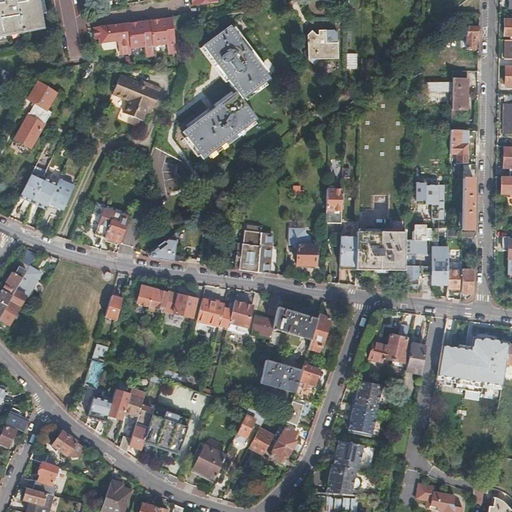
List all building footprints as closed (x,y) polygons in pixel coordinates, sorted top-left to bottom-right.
[(0,0),(0,36),(43,29),(37,0),(0,0)] [(284,18),(283,0),(274,0),(274,18),(284,18)] [(358,7),(348,7),(349,19),(358,18),(358,7)] [(174,51),(171,18),(127,22),(127,23),(131,49),(144,47),(144,54),(153,54),(152,46),(164,45),(165,52),(174,51)] [(127,23),(127,22),(93,26),(94,38),(98,37),(99,44),(117,41),(118,50),(121,50),(121,55),(130,54),(129,49),(131,49),(127,23)] [(235,91),(182,131),(203,159),(256,119),(242,99),(269,79),(228,23),(201,44),(235,91)] [(478,27),(465,27),(465,48),(473,48),(473,41),(478,41),(478,27)] [(311,63),(313,65),(317,60),(335,60),(334,31),(316,31),(315,37),(313,37),(309,32),(304,38),(304,50),(301,54),(301,58),(309,66),(311,63)] [(346,54),(345,68),(356,69),(357,54),(346,54)] [(467,71),(451,70),(450,83),(450,89),(450,110),(465,110),(467,71)] [(143,110),(147,112),(155,86),(148,83),(145,82),(142,88),(135,85),(136,82),(117,74),(109,92),(125,99),(120,111),(139,120),(143,110)] [(142,88),(145,82),(138,78),(136,82),(135,85),(142,88)] [(15,140),(31,149),(44,125),(51,113),(46,110),(55,92),(36,82),(26,99),(35,104),(28,116),(15,140)] [(428,83),(405,82),(405,92),(428,92),(428,83)] [(155,86),(147,112),(155,94),(158,87),(155,86)] [(405,99),(359,98),(356,216),(358,216),(360,214),(360,208),(370,208),(371,192),(386,193),(385,216),(389,216),(388,230),(355,230),(355,237),(355,258),(354,268),(402,269),(402,250),(402,233),(405,99)] [(462,129),(449,128),(449,140),(449,153),(458,153),(458,162),(465,163),(466,143),(462,143),(462,139),(462,129)] [(71,154),(67,163),(77,168),(81,159),(71,154)] [(25,184),(19,197),(23,199),(16,212),(24,216),(30,203),(33,196),(38,186),(42,178),(44,173),(34,168),(25,184)] [(470,169),(462,168),(462,179),(470,179),(470,169)] [(504,200),(511,200),(511,174),(511,175),(507,175),(501,174),(501,193),(504,193),(504,200)] [(62,177),(60,176),(55,185),(48,201),(46,205),(53,208),(54,205),(62,209),(73,185),(61,180),(62,177)] [(424,189),(423,199),(418,199),(418,208),(423,208),(431,209),(431,223),(440,223),(440,216),(442,216),(443,189),(437,189),(437,177),(424,177),(424,189)] [(33,196),(30,203),(35,205),(44,209),(46,205),(48,201),(55,185),(49,181),(46,180),(42,178),(38,186),(33,196)] [(462,179),(461,229),(472,229),(473,179),(470,179),(462,179)] [(292,196),(301,196),(301,188),(297,188),(298,184),(293,184),(292,196)] [(340,190),(325,189),(324,210),(339,211),(340,190)] [(511,200),(504,200),(501,200),(500,211),(511,211),(511,200)] [(128,217),(103,208),(100,217),(95,231),(93,235),(103,239),(103,238),(119,244),(128,217)] [(95,231),(100,217),(92,215),(87,229),(95,231)] [(298,243),(297,264),(313,265),(314,243),(308,243),(309,235),(303,235),(303,227),(287,226),(287,243),(298,243)] [(237,244),(234,268),(267,273),(271,233),(244,231),(241,244),(237,244)] [(338,258),(338,268),(354,268),(355,258),(355,237),(339,236),(338,258)] [(475,236),(461,236),(461,245),(474,246),(475,236)] [(148,255),(150,257),(173,260),(175,238),(167,237),(149,250),(148,255)] [(511,255),(511,238),(507,238),(506,242),(503,242),(503,251),(508,251),(508,255),(511,255)] [(23,262),(29,265),(36,253),(30,250),(23,262)] [(402,284),(417,285),(417,275),(421,275),(421,266),(407,265),(407,262),(409,262),(409,257),(408,257),(408,250),(402,250),(402,269),(402,284)] [(430,261),(429,285),(439,285),(439,261),(430,261)] [(460,262),(447,261),(446,269),(446,290),(460,290),(460,269),(460,262)] [(11,295),(15,287),(29,265),(23,262),(20,267),(19,266),(15,273),(13,272),(2,290),(11,295)] [(460,269),(460,290),(460,292),(471,292),(472,269),(460,269)] [(417,285),(402,284),(401,291),(420,293),(420,285),(417,285)] [(25,293),(15,287),(11,295),(0,313),(0,328),(4,330),(25,293)] [(148,307),(162,311),(163,309),(167,295),(152,291),(140,287),(136,304),(138,306),(145,308),(148,307)] [(0,313),(11,295),(2,290),(0,293),(0,313)] [(196,300),(168,292),(167,295),(163,309),(191,317),(196,300)] [(279,294),(272,293),(268,309),(275,310),(277,305),(279,294)] [(121,299),(110,296),(104,317),(115,320),(115,319),(121,299)] [(224,303),(202,298),(196,320),(218,326),(223,306),(224,303)] [(235,299),(233,309),(229,321),(237,323),(235,329),(244,331),(251,304),(235,299)] [(275,310),(273,320),(269,338),(267,345),(264,358),(299,370),(302,359),(306,348),(315,318),(277,305),(275,310)] [(223,306),(218,326),(227,329),(229,321),(233,309),(223,306)] [(162,311),(148,307),(147,311),(161,315),(162,311)] [(273,320),(254,314),(249,332),(269,338),(273,320)] [(316,314),(315,318),(306,348),(315,351),(317,345),(319,345),(328,318),(316,314)] [(400,324),(398,335),(389,333),(386,345),(371,341),(367,358),(384,362),(384,359),(392,361),(401,363),(404,349),(403,348),(405,337),(404,337),(407,325),(400,324)] [(269,338),(249,332),(247,339),(267,345),(269,338)] [(471,351),(441,347),(436,380),(456,382),(455,389),(480,393),(481,386),(501,389),(504,364),(507,344),(508,342),(473,337),(471,351)] [(426,341),(411,338),(405,366),(421,369),(426,341)] [(92,359),(105,361),(106,347),(94,345),(92,359)] [(125,356),(122,363),(123,363),(137,368),(140,361),(125,356)] [(264,358),(258,381),(292,392),(295,383),(296,379),(299,370),(264,358)] [(302,359),(299,370),(296,379),(312,385),(317,370),(312,368),(313,363),(302,359)] [(98,362),(90,360),(83,384),(91,386),(98,362)] [(123,363),(122,368),(135,372),(136,373),(137,368),(123,363)] [(179,386),(182,372),(165,367),(162,377),(164,378),(163,381),(179,386)] [(135,372),(122,368),(120,373),(134,377),(135,372)] [(187,373),(182,372),(179,386),(183,387),(187,373)] [(357,392),(354,392),(350,417),(352,417),(351,423),(350,429),(374,434),(378,410),(380,410),(385,383),(360,378),(358,387),(357,392)] [(296,379),(295,383),(311,388),(312,385),(296,379)] [(295,383),(292,392),(291,397),(308,402),(312,388),(311,388),(295,383)] [(128,395),(114,390),(108,408),(123,413),(128,395)] [(128,395),(123,413),(137,417),(139,412),(145,393),(137,390),(135,397),(128,395)] [(107,400),(93,396),(87,418),(97,420),(94,429),(100,433),(104,422),(101,421),(107,400)] [(291,397),(283,420),(294,424),(298,412),(302,413),(305,411),(308,402),(291,397)] [(151,416),(146,430),(143,439),(177,451),(188,417),(154,404),(151,416)] [(19,413),(10,408),(8,412),(17,417),(19,413)] [(252,409),(248,408),(245,414),(254,418),(259,421),(263,413),(252,409)] [(8,412),(4,422),(23,431),(27,421),(17,417),(8,412)] [(137,417),(134,426),(146,430),(151,416),(139,412),(137,417)] [(254,418),(245,414),(232,441),(238,444),(242,437),(245,438),(254,418)] [(0,423),(0,444),(6,447),(14,430),(4,425),(0,423)] [(133,430),(128,444),(139,448),(143,439),(146,430),(134,426),(133,430)] [(256,427),(246,447),(262,454),(270,439),(272,435),(256,427)] [(284,427),(276,442),(289,449),(293,443),(289,441),(294,432),(284,427)] [(125,428),(120,446),(126,450),(128,444),(133,430),(125,428)] [(67,455),(76,442),(61,431),(51,445),(67,455)] [(328,475),(327,480),(325,490),(352,491),(353,484),(355,485),(356,484),(358,483),(358,482),(359,481),(358,479),(358,478),(356,477),(355,476),(356,470),(358,470),(360,461),(361,461),(363,461),(364,460),(365,459),(365,457),(365,456),(364,454),(363,453),(361,453),(363,445),(338,440),(336,448),(335,453),(332,452),(329,465),(327,464),(325,474),(328,475)] [(289,449),(276,442),(268,456),(278,461),(281,456),(284,458),(289,449)] [(194,469),(214,478),(225,454),(204,444),(194,469)] [(29,458),(40,462),(54,466),(56,460),(45,456),(46,454),(33,449),(29,458)] [(260,456),(255,466),(261,469),(266,459),(260,456)] [(31,489),(54,495),(56,486),(54,486),(55,483),(52,482),(53,476),(56,477),(59,468),(54,466),(40,462),(36,474),(39,474),(37,480),(34,479),(31,489)] [(419,480),(417,495),(428,497),(431,498),(431,502),(438,503),(437,507),(443,508),(444,510),(443,511),(461,511),(463,504),(453,502),(455,492),(433,488),(434,482),(419,480)] [(110,483),(100,508),(99,511),(100,511),(110,511),(111,511),(114,511),(122,511),(129,492),(123,490),(121,487),(110,483)] [(24,511),(45,511),(47,507),(54,509),(58,496),(54,495),(31,489),(25,487),(22,500),(27,501),(24,511)] [(302,500),(303,500),(305,499),(306,499),(307,497),(308,496),(308,494),(307,493),(306,492),(305,491),(303,490),(302,491),(300,491),(299,492),(299,494),(298,495),(299,497),(299,498),(300,499),(302,500)] [(370,493),(369,494),(368,495),(368,497),(368,498),(368,500),(369,501),(371,502),(373,502),(374,502),(376,500),(377,498),(377,497),(377,495),(376,494),(375,493),(373,492),(372,492),(370,493)] [(324,511),(356,511),(358,498),(325,496),(324,511)] [(431,498),(428,497),(426,504),(437,507),(438,503),(431,502),(431,498)] [(511,511),(504,503),(493,498),(493,508),(488,508),(487,511),(511,511)] [(142,503),(139,511),(165,511),(166,509),(142,503)] [(181,511),(183,507),(174,503),(171,511),(181,511)]
